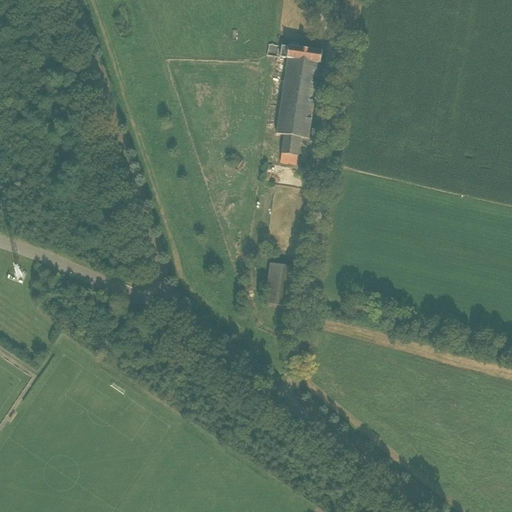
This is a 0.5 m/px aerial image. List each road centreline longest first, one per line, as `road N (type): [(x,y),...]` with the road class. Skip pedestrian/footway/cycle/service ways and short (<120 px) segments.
road 1 (unclassified): [(425,511),(211,343),(163,290),(66,0)]
road 2 (track): [(309,300),(345,56)]
road 3 (track): [(511,348),(309,300)]
